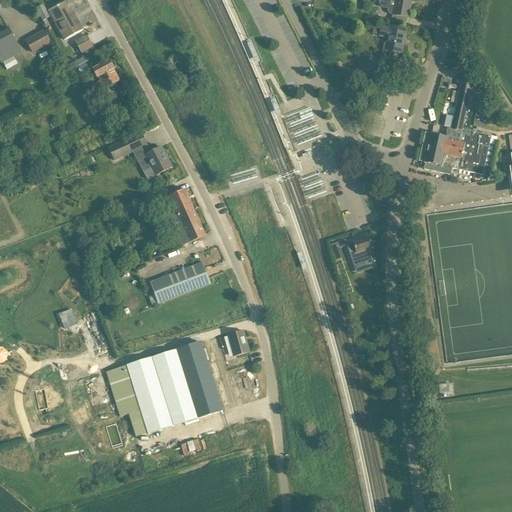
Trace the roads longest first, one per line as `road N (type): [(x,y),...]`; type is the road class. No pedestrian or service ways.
road 1 (unclassified): [(286,511),(261,329),(206,198),(97,0)]
road 2 (tertiary): [(420,511),(391,301),(390,244),(404,159)]
road 3 (unclassified): [(404,159),(377,154),(350,130),(284,0)]
road 4 (tertiary): [(404,159),(450,0)]
